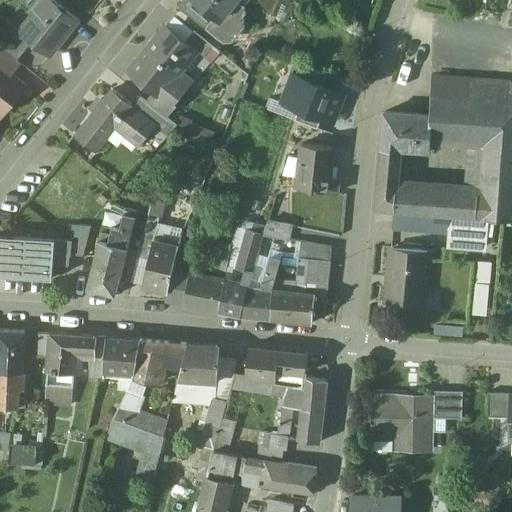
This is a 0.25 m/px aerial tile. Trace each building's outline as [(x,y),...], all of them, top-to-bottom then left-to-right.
[(51,0),(44,0),(19,31),(32,42),(50,56),(78,21),(51,0)] [(232,0),(216,20),(191,0),(186,0),(181,6),(224,41),(231,40),(243,25),(242,19),(240,17),(244,12),(244,7),(239,3),(238,5),(232,0)] [(191,0),(216,20),(232,0),(238,5),(239,3),(244,7),(249,0),(191,0)] [(253,0),(274,16),(280,0),(253,0)] [(19,31),(7,22),(0,30),(0,47),(17,61),(32,42),(19,31)] [(186,41),(167,26),(157,37),(156,36),(145,50),(159,61),(159,62),(176,75),(187,61),(189,63),(198,51),(199,51),(186,41)] [(212,46),(194,32),(186,41),(199,51),(198,51),(204,56),(212,46)] [(212,46),(204,56),(212,62),(213,61),(219,52),(212,46)] [(17,61),(0,47),(0,66),(10,74),(19,62),(17,61)] [(176,75),(159,62),(159,61),(145,50),(129,71),(156,93),(172,105),(182,93),(173,86),(180,78),(176,75)] [(219,52),(213,61),(218,65),(225,57),(219,52)] [(249,76),(225,57),(218,65),(245,86),(249,76)] [(290,74),(322,88),(327,77),(294,63),(290,74)] [(0,114),(1,116),(25,86),(20,82),(20,80),(14,75),(12,76),(10,74),(0,66),(0,114)] [(322,88),(296,77),(285,104),(301,110),(321,118),(331,122),(342,96),(322,88)] [(487,83),(431,79),(431,98),(485,102),(486,98),(487,83)] [(511,88),(511,83),(487,82),(487,83),(486,98),(511,100),(511,88)] [(112,90),(75,137),(94,152),(114,127),(139,147),(155,127),(155,126),(150,122),(132,108),(133,107),(131,106),(112,90)] [(172,105),(156,93),(148,103),(158,111),(168,118),(175,108),(172,105)] [(148,103),(139,96),(131,106),(133,107),(132,108),(150,122),(158,111),(148,103)] [(485,102),(431,98),(430,115),(432,115),(431,136),(431,137),(482,141),(485,102)] [(511,99),(511,100),(486,98),(485,102),(482,141),(477,195),(475,219),(511,221),(511,99)] [(321,118),(301,110),(297,121),(317,129),(321,118)] [(168,118),(158,111),(150,122),(155,126),(155,127),(166,137),(177,125),(168,118)] [(430,115),(384,112),(379,165),(398,167),(399,150),(430,152),(431,137),(431,136),(432,115),(430,115)] [(333,150),(307,147),(304,159),(305,159),(331,162),(333,150)] [(331,162),(305,159),(304,159),(299,158),(295,189),(336,194),(337,180),(328,179),(331,162)] [(466,193),(396,188),(398,167),(379,165),(376,211),(394,212),(418,214),(435,215),(453,217),(475,219),(477,195),(466,193)] [(120,230),(112,228),(108,244),(127,249),(137,212),(125,209),(120,230)] [(418,214),(394,212),(393,230),(417,232),(418,214)] [(435,215),(418,214),(417,232),(434,232),(435,224),(435,215)] [(160,218),(148,215),(144,231),(155,234),(160,218)] [(453,217),(435,215),(435,224),(453,226),(453,217)] [(292,228),(267,222),(264,234),(290,239),(292,228)] [(92,226),(72,224),(71,241),(70,256),(84,257),(92,226)] [(264,234),(246,230),(236,270),(244,272),(241,285),(247,287),(248,287),(253,274),(260,247),(264,234)] [(155,234),(144,231),(139,253),(137,259),(148,261),(153,242),(154,242),(155,234)] [(290,239),(264,234),(260,247),(287,252),(290,239)] [(55,240),(0,237),(0,272),(14,273),(33,274),(33,278),(52,280),(53,265),(53,263),(55,240)] [(71,241),(55,240),(53,263),(60,263),(60,256),(70,256),(71,241)] [(108,244),(100,242),(88,289),(115,296),(119,280),(127,250),(127,249),(108,244)] [(148,261),(142,285),(169,291),(173,271),(179,248),(154,242),(153,242),(148,261)] [(231,249),(219,247),(214,273),(216,273),(216,280),(225,282),(231,249)] [(427,252),(391,249),(386,303),(422,306),(424,289),(427,252)] [(139,253),(127,250),(119,280),(131,283),(131,282),(137,259),(139,253)] [(70,256),(60,256),(60,263),(53,263),(53,265),(69,266),(70,256)] [(330,261),(299,258),(296,285),(316,287),(328,288),(330,261)] [(137,259),(131,282),(142,285),(148,261),(137,259)] [(269,259),(261,289),(272,290),(280,262),(269,259)] [(475,315),(490,316),(492,261),(477,261),(475,315)] [(183,306),(190,275),(173,271),(169,291),(166,303),(183,306)] [(190,275),(183,306),(218,312),(225,282),(216,280),(190,275)] [(241,285),(225,282),(218,312),(241,317),(247,287),(241,285)] [(327,296),(328,288),(316,287),(315,295),(327,296)] [(261,289),(249,288),(246,317),(270,320),(273,291),(272,290),(261,289)] [(437,290),(424,289),(422,306),(436,307),(437,290)] [(315,295),(273,291),(270,320),(312,324),(313,316),(315,295)] [(327,296),(315,295),(313,316),(324,318),(327,296)] [(464,325),(439,325),(439,336),(464,336),(464,325)] [(25,332),(0,330),(0,372),(23,373),(25,332)] [(51,333),(38,333),(36,356),(49,357),(51,333)] [(108,337),(51,333),(49,357),(47,385),(73,387),(76,353),(91,354),(91,360),(106,361),(108,337)] [(140,340),(108,337),(106,361),(105,372),(133,374),(140,340)] [(188,344),(140,340),(133,374),(132,382),(129,388),(142,393),(147,381),(159,384),(164,361),(182,366),(188,344)] [(220,347),(188,344),(182,366),(179,379),(202,381),(202,380),(217,382),(220,347)] [(279,352),(249,348),(246,375),(260,378),(273,380),(276,380),(277,370),(279,352)] [(308,355),(279,352),(277,370),(305,374),(308,355)] [(106,361),(91,360),(89,379),(99,380),(99,379),(104,379),(105,372),(106,361)] [(23,373),(0,372),(0,406),(17,407),(18,388),(23,388),(23,373)] [(273,380),(260,378),(258,391),(271,393),(272,383),(273,380)] [(305,388),(295,386),(295,387),(279,385),(278,394),(284,395),(283,407),(303,409),(299,440),(321,443),(328,381),(306,378),(305,388)] [(279,385),(272,383),(271,393),(278,394),(279,385)] [(73,387),(47,385),(45,403),(72,405),(73,387)] [(463,391),(431,391),(431,399),(432,399),(431,418),(433,418),(462,418),(463,391)] [(511,392),(490,392),(489,416),(511,417),(511,397),(511,396),(511,392)] [(410,396),(374,395),(373,437),(397,438),(396,449),(432,449),(433,418),(431,418),(432,399),(431,399),(410,398),(410,396)] [(227,402),(214,398),(208,418),(222,421),(223,419),(227,402)] [(170,422),(119,405),(110,433),(108,439),(137,449),(144,429),(155,433),(165,436),(170,422)] [(292,414),(282,413),(281,424),(290,425),(292,414)] [(208,418),(201,447),(214,450),(222,421),(208,418)] [(235,423),(223,419),(222,421),(214,450),(227,451),(235,423)] [(144,429),(137,449),(143,451),(132,484),(147,489),(161,448),(151,444),(155,433),(144,429)] [(0,433),(0,449),(4,450),(9,450),(11,435),(0,433)] [(165,436),(155,433),(151,444),(161,448),(165,436)] [(289,436),(265,433),(263,445),(263,446),(284,450),(287,450),(289,436)] [(284,450),(263,446),(263,445),(260,445),(258,457),(282,461),(284,450)] [(30,449),(11,446),(9,462),(24,463),(36,464),(38,450),(30,449)] [(214,450),(201,447),(198,458),(211,461),(214,450)] [(238,454),(214,450),(211,461),(210,469),(216,470),(234,474),(238,454)] [(247,457),(238,454),(234,474),(243,476),(244,473),(247,458),(247,457)] [(265,461),(247,458),(244,473),(263,476),(265,461)] [(289,465),(265,461),(263,476),(262,485),(285,489),(289,465)] [(317,469),(289,464),(285,489),(296,491),(295,497),(310,499),(311,493),(314,494),(317,469)] [(216,470),(210,469),(207,479),(214,480),(216,470)] [(214,480),(207,479),(200,506),(224,511),(224,510),(230,484),(214,480)] [(401,494),(401,484),(389,484),(389,494),(401,494)] [(399,511),(399,498),(353,498),(353,511),(399,511)] [(293,511),(294,506),(269,501),(266,511),(293,511)]
